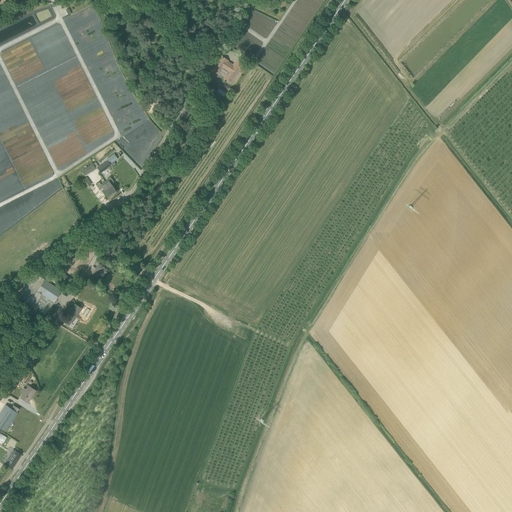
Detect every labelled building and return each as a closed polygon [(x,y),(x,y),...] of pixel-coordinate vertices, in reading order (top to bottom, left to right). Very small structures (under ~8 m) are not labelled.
[(222,57),(213,70),(218,74),(223,68),(228,72),(224,78),(231,82),(243,63),(237,59),(233,65),(225,59),(222,57)] [(107,159),(108,161),(111,165),(114,162),(118,160),(114,154),(107,159)] [(111,165),(108,161),(103,164),(97,168),(101,172),(111,165)] [(90,166),(83,170),(86,176),(93,171),(90,166)] [(108,180),(106,182),(109,187),(108,188),(112,194),(117,192),(111,184),(114,182),(110,177),(108,179),(108,180)] [(109,197),(112,194),(108,188),(109,187),(106,182),(101,185),(101,184),(98,186),(101,190),(103,188),(107,194),(109,197)] [(104,267),(99,264),(93,274),(97,277),(101,272),(105,274),(107,270),(104,268),(104,267)] [(18,297),(30,304),(29,305),(34,308),(46,315),(54,303),(37,292),(45,280),(34,273),(18,297)] [(66,284),(70,278),(62,273),(58,279),(66,284)] [(37,292),(54,303),(62,291),(45,280),(37,292)] [(66,319),(64,322),(68,325),(71,321),(72,322),(81,308),(75,304),(66,319)] [(28,378),(31,373),(32,371),(27,368),(21,378),(26,381),(28,378)] [(36,390),(29,385),(21,398),(28,403),(36,390)] [(18,413),(6,405),(0,413),(0,427),(5,432),(18,413)] [(21,455),(14,450),(5,463),(13,468),(21,455)]
